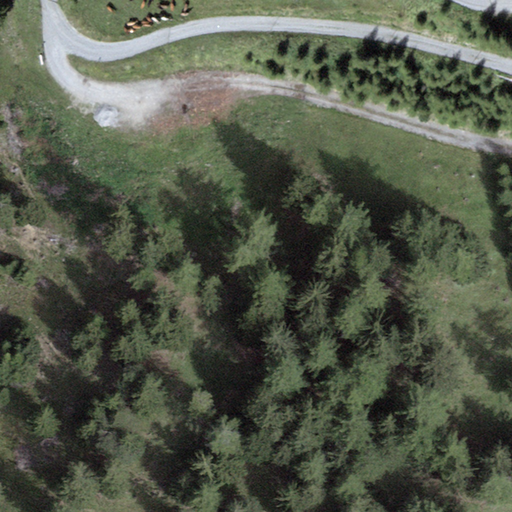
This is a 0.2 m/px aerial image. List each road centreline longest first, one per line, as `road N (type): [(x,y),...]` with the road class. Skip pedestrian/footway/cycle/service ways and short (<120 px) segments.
road 1 (track): [(511,148),(229,80),(119,91),(83,85),(53,57),(64,22)]
road 2 (track): [(55,0),(69,36),(95,52),(218,24),(324,26),(511,67)]
road 3 (track): [(0,0),(2,63),(37,94),(72,78)]
